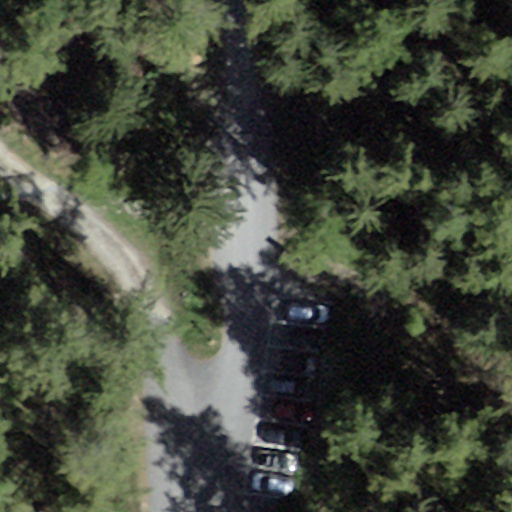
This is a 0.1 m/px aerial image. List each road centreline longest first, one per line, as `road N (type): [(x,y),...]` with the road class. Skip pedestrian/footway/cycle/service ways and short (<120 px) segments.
road 1 (track): [(249,0),(256,101),(247,333),(240,381),(201,411)]
road 2 (track): [(0,158),(129,273),(201,411)]
road 3 (track): [(0,256),(32,396),(29,511)]
